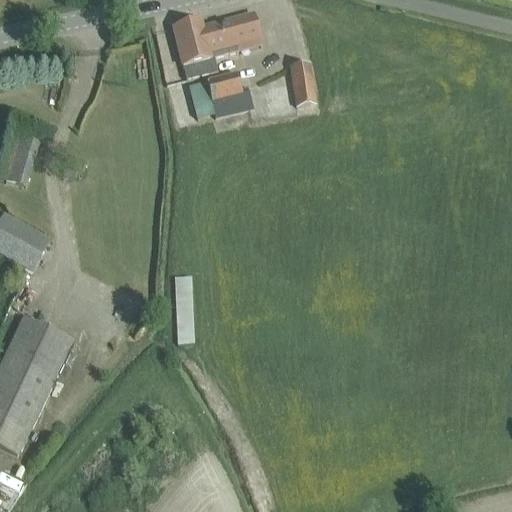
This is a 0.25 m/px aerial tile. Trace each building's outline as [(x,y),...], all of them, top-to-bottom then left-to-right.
[(172,31),(177,50),(186,83),(218,75),(214,61),(238,55),(236,49),(260,43),(253,17),(202,30),(200,24),(172,31)] [(295,109),(315,106),(309,67),(289,70),(295,109)] [(241,92),(237,77),(206,86),(215,121),(254,112),(248,90),(241,92)] [(25,189),(38,145),(19,139),(5,183),(25,189)] [(0,222),(0,257),(32,274),(48,244),(2,219),(0,222)] [(193,278),(174,278),(176,346),(195,346),(193,278)] [(68,345),(20,323),(0,366),(0,455),(14,462),(68,345)]
